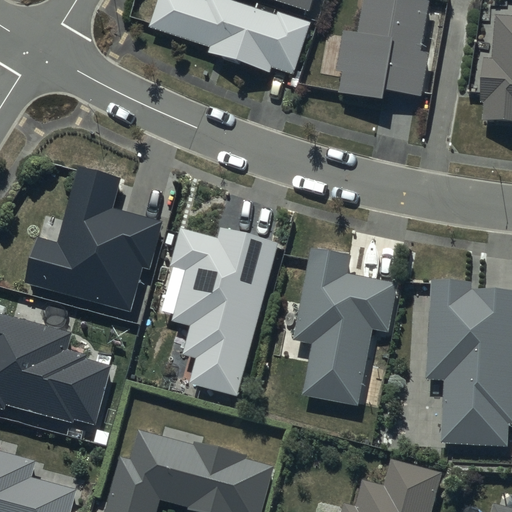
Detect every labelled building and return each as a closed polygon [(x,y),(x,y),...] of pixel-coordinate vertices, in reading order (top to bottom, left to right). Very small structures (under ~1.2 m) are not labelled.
[(206,0),(207,0),(205,0),(158,0),(149,29),(211,48),(209,54),(272,73),(273,69),(295,76),(312,22),(279,12),(278,15),(230,0),(206,0)] [(274,0),(310,11),(314,0),(274,0)] [(430,2),(415,0),(364,0),(360,34),(343,32),(337,72),(343,73),(339,94),(385,101),(387,92),(422,97),(423,93),(428,94),(441,11),(429,9),(430,2)] [(511,17),(497,17),(495,59),(482,59),(480,102),(484,102),(483,122),(511,123),(511,17)] [(38,239),(27,284),(131,312),(143,267),(151,269),(163,223),(113,210),(122,179),(80,167),(59,244),(38,239)] [(280,245),(221,229),(219,239),(180,229),(170,267),(187,272),(173,321),(191,326),(183,356),(197,360),(190,384),(239,397),(280,245)] [(352,256),(309,249),(294,343),(311,346),(303,396),(360,406),(373,329),(390,332),(398,283),(349,275),(352,256)] [(446,379),(443,444),(509,446),(510,425),(511,425),(511,291),(473,290),(473,282),(432,281),(429,379),(446,379)] [(73,333),(0,312),(0,410),(7,412),(8,406),(77,425),(78,420),(98,426),(114,368),(88,361),(89,355),(68,350),(73,333)] [(123,459),(107,511),(158,511),(162,501),(189,508),(188,511),(263,511),(276,469),(247,461),(248,457),(196,442),(195,446),(140,430),(131,461),(123,459)] [(38,462),(0,451),(0,511),(73,511),(79,490),(34,478),(38,462)] [(431,511),(441,475),(391,461),(383,488),(363,482),(356,508),(345,505),(342,511),(431,511)] [(511,511),(511,508),(494,503),(491,511),(511,511)]
